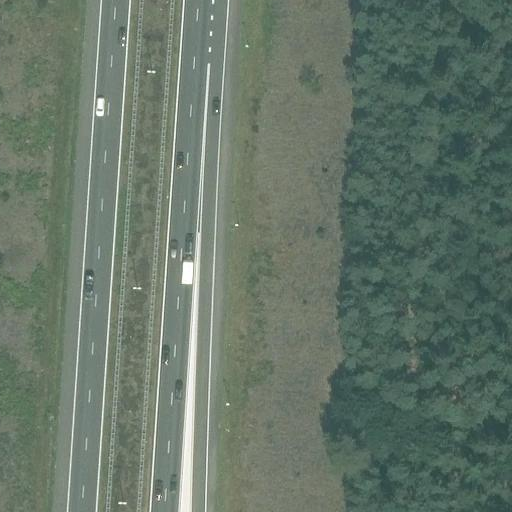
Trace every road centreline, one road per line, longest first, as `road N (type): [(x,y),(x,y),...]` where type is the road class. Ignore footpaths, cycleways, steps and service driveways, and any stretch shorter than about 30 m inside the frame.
road 1 (motorway): [(114,0),(81,511)]
road 2 (motorway): [(164,511),(193,63)]
road 3 (motorway): [(195,511),(193,63)]
